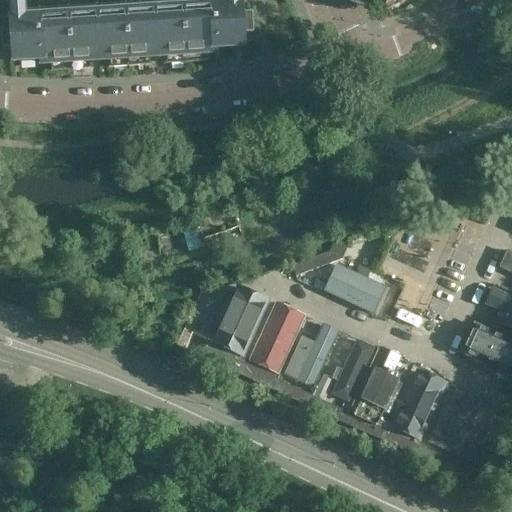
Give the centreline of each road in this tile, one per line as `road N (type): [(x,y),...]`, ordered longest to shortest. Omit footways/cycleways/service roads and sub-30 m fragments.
road 1 (tertiary): [(403,511),(86,368),(0,339)]
road 2 (residential): [(0,101),(155,101),(357,59)]
road 3 (unclassified): [(270,285),(438,361)]
road 4 (unclassified): [(438,361),(511,205)]
road 5 (residential): [(357,59),(489,0)]
